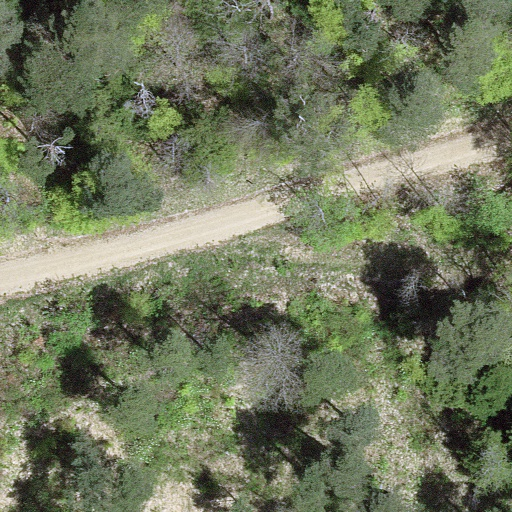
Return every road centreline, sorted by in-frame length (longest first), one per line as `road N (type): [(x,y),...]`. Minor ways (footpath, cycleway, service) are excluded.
road 1 (track): [(511,137),(188,234)]
road 2 (track): [(188,234),(511,265)]
road 3 (track): [(188,234),(0,274)]
